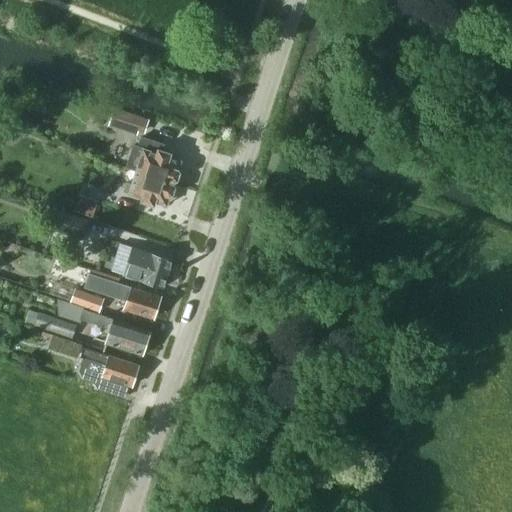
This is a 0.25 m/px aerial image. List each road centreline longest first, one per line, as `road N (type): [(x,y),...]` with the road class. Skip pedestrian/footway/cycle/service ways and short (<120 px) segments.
road 1 (unclassified): [(128,511),(294,0)]
road 2 (track): [(445,216),(349,189),(261,186)]
